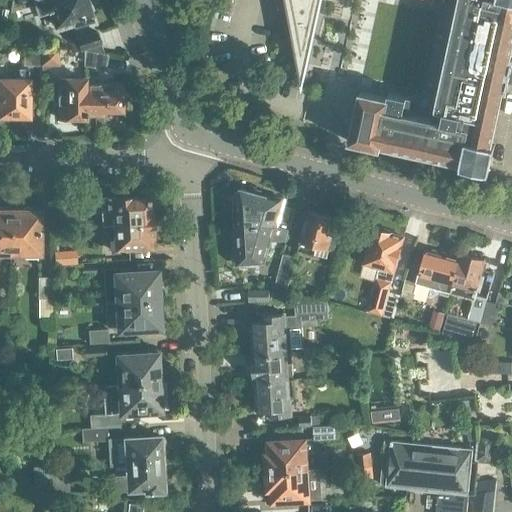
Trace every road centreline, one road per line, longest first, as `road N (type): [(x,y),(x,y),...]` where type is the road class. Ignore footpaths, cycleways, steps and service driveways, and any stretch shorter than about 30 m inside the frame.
road 1 (residential): [(213,511),(191,196),(200,137)]
road 2 (tertiary): [(200,137),(511,225)]
road 3 (residential): [(200,137),(142,159),(0,158)]
road 4 (tertiary): [(200,137),(181,119),(141,0)]
